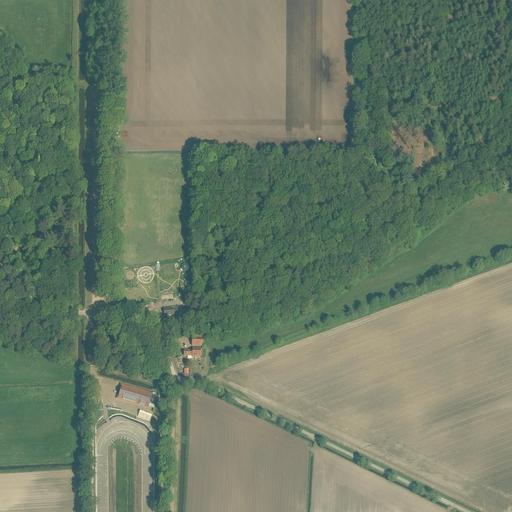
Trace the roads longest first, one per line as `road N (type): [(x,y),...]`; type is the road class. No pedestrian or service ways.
road 1 (unclassified): [(467,511),(177,378),(147,311),(0,313)]
road 2 (track): [(0,164),(72,276),(74,313)]
road 3 (track): [(172,511),(177,378)]
